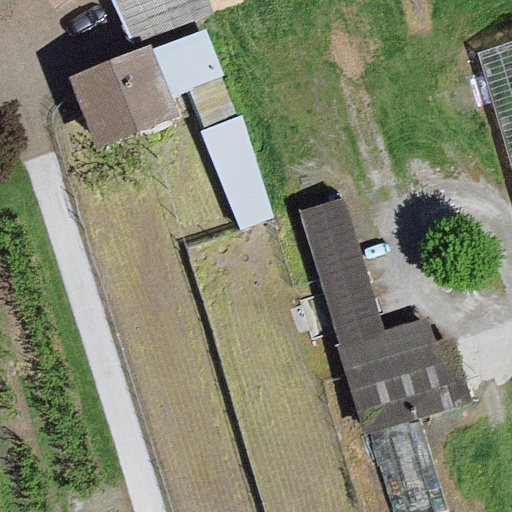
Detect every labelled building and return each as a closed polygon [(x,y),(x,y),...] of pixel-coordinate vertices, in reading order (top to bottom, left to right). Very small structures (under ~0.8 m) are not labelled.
[(48,0),(57,10),(66,0),(87,0),(88,0),(48,0)] [(210,34),(66,88),(89,161),(174,132),(166,106),(229,85),(210,34)] [(511,44),(479,54),(511,166),(511,44)] [(239,220),(276,209),(247,108),(210,119),(239,220)] [(348,204),(305,216),(365,436),(462,410),(438,324),(386,339),(348,204)]
